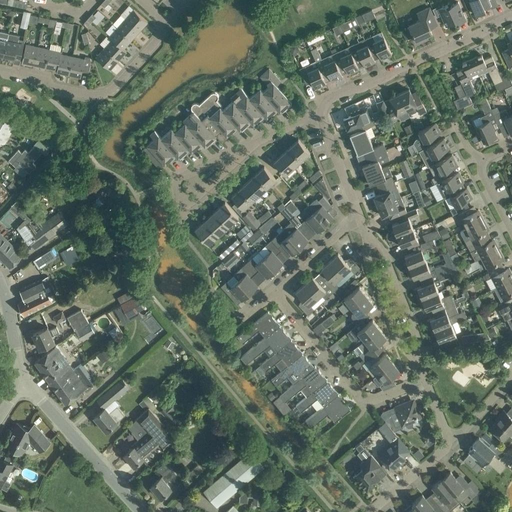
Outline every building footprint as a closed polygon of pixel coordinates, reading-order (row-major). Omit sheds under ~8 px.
[(8,0),(8,4),(7,4),(26,8),(28,1),(27,1),(20,0),(8,0)] [(469,0),(476,15),(485,11),(484,7),(490,4),(487,0),(469,0)] [(438,8),(442,17),(446,26),(455,21),(456,24),(466,20),(458,1),(449,5),(448,3),(438,8)] [(420,19),(401,28),(406,39),(414,37),(416,42),(428,37),(426,34),(431,32),(429,28),(437,24),(429,7),(417,13),(420,19)] [(134,9),(127,17),(126,18),(139,30),(147,22),(134,9)] [(365,21),(375,17),(372,9),(362,13),(365,21)] [(24,11),(22,19),(29,20),(30,14),(30,12),(24,11)] [(126,18),(117,27),(131,39),(139,30),(126,18)] [(346,21),(339,24),(342,32),(349,29),(346,21)] [(332,27),(336,35),(342,32),(339,24),(332,27)] [(123,48),(131,39),(117,27),(109,36),(123,48)] [(0,57),(3,58),(8,33),(0,31),(0,57)] [(365,39),(366,42),(367,44),(371,52),(376,49),(381,59),(392,54),(381,31),(365,39)] [(21,54),(24,44),(24,40),(18,39),(19,35),(8,33),(3,58),(14,60),(16,52),(21,54)] [(126,51),(123,48),(109,36),(112,39),(111,40),(106,35),(100,43),(105,47),(104,48),(118,60),(126,51)] [(502,51),(506,60),(510,67),(511,66),(511,39),(509,41),(507,42),(509,48),(502,51)] [(359,41),(354,43),(348,46),(354,59),(360,57),(364,66),(375,61),(371,52),(367,44),(361,47),(359,41)] [(299,51),(296,44),(296,43),(288,46),(292,54),(293,53),(294,56),(297,54),(297,52),(299,51)] [(22,62),(33,65),(37,46),(26,44),(22,62)] [(33,65),(45,67),(49,49),(37,46),(33,65)] [(343,64),(344,65),(348,74),(359,69),(354,59),(348,46),(332,53),(334,58),(338,67),(343,64)] [(311,50),(316,61),(318,66),(322,74),(327,71),(327,72),(331,81),(342,76),(338,67),(334,58),(328,60),(326,57),(324,57),(321,58),(316,47),(314,48),(311,50)] [(96,57),(102,63),(110,69),(118,60),(104,48),(96,57)] [(45,67),(57,70),(61,52),(49,49),(45,67)] [(57,70),(56,72),(68,74),(72,56),(60,54),(57,70)] [(480,54),(471,58),(479,75),(488,71),(494,84),(497,91),(511,84),(505,69),(499,72),(491,55),(483,59),(482,55),(480,54)] [(88,73),(90,63),(91,61),(90,57),(85,56),(84,59),(72,56),(68,74),(80,77),(82,71),(88,73)] [(479,75),(471,58),(462,62),(462,64),(464,68),(456,72),(466,94),(459,97),(463,106),(472,102),(469,95),(476,92),(470,79),(479,75)] [(322,75),(322,74),(318,66),(316,61),(299,68),(301,73),(305,82),(311,79),(315,89),(326,84),(322,75)] [(281,81),(274,74),(269,68),(260,76),(269,86),(263,91),(260,88),(250,97),(241,88),(230,98),(233,101),(223,110),(220,107),(222,106),(217,100),(218,99),(218,98),(218,97),(218,96),(218,95),(218,94),(217,94),(216,93),(215,92),(214,92),(213,92),(212,92),(212,93),(211,93),(199,104),(198,103),(197,103),(196,103),(195,103),(194,103),(193,103),(192,104),(192,105),(191,106),(191,107),(191,108),(191,109),(192,110),(193,111),(183,121),(185,123),(175,132),(172,128),(161,138),(154,130),(150,134),(154,138),(142,149),(159,168),(171,157),(170,156),(174,153),(178,157),(184,151),(183,150),(187,146),(191,151),(198,145),(197,144),(201,140),(204,144),(208,140),(209,141),(216,135),(215,134),(221,129),(226,135),(233,129),(232,128),(236,125),(240,129),(246,123),(245,122),(249,119),(253,123),(259,117),(258,116),(262,113),(266,117),(273,111),(272,110),(276,106),(280,111),(286,105),(285,104),(289,100),(291,103),(291,102),(276,85),(281,81)] [(399,93),(406,109),(407,109),(408,112),(410,113),(412,113),(416,111),(417,108),(420,114),(426,111),(421,99),(415,102),(409,89),(399,93)] [(399,93),(390,98),(392,103),(387,106),(393,120),(399,117),(397,113),(406,109),(399,93)] [(476,126),(482,139),(483,142),(497,136),(491,124),(497,122),(494,114),(485,96),(478,100),(485,115),(481,117),(483,122),(476,126)] [(388,112),(387,109),(383,100),(376,102),(381,115),(388,112)] [(343,118),(347,128),(354,126),(359,124),(372,119),(367,106),(351,113),(351,115),(343,118)] [(511,134),(511,133),(511,114),(509,116),(505,109),(494,114),(497,122),(499,126),(505,123),(511,134)] [(0,144),(1,143),(4,145),(17,122),(0,112),(0,144)] [(356,131),(349,134),(353,144),(369,138),(375,135),(371,126),(375,124),(372,118),(372,119),(359,124),(354,126),(356,131)] [(416,130),(423,126),(420,121),(414,125),(416,130)] [(435,122),(432,124),(418,131),(421,137),(415,139),(413,143),(414,146),(417,152),(419,151),(434,143),(432,137),(440,133),(435,122)] [(407,133),(415,129),(412,123),(404,127),(407,133)] [(366,157),(385,149),(383,143),(373,147),(369,138),(353,144),(357,154),(364,151),(366,157)] [(429,166),(442,159),(439,154),(449,149),(443,138),(434,143),(419,151),(427,167),(429,166)] [(298,139),(290,147),(302,159),(310,152),(298,139)] [(18,145),(9,155),(16,162),(19,158),(30,168),(36,160),(32,157),(42,147),(35,140),(28,147),(25,144),(22,148),(18,145)] [(282,154),(293,167),(302,159),(290,147),(282,154)] [(368,162),(362,165),(366,175),(382,168),(381,168),(380,164),(378,159),(388,155),(385,149),(366,157),(368,162)] [(285,174),(293,167),(282,154),(274,161),(285,174)] [(457,165),(452,154),(442,159),(429,166),(434,177),(431,178),(434,183),(436,182),(450,175),(448,170),(457,165)] [(256,173),(267,186),(276,179),(271,173),(264,166),(256,173)] [(382,168),(366,175),(370,185),(376,182),(378,188),(394,181),(392,176),(388,166),(382,168)] [(411,168),(403,171),(405,176),(413,173),(411,168)] [(444,198),(450,196),(460,190),(457,185),(464,181),(458,171),(450,175),(436,182),(444,198)] [(418,172),(413,174),(420,190),(425,188),(418,172)] [(256,173),(248,181),(259,194),(267,186),(256,173)] [(248,181),(240,188),(251,201),(259,194),(248,181)] [(381,193),(374,196),(378,206),(394,199),(390,190),(396,187),(394,181),(378,188),(381,193)] [(466,187),(460,190),(450,196),(455,206),(463,202),(472,197),(466,187)] [(232,196),(238,203),(243,208),(251,201),(240,188),(232,196)] [(421,195),(421,194),(420,191),(419,189),(413,191),(416,198),(421,195)] [(316,198),(308,205),(325,224),(333,217),(326,209),(331,205),(323,196),(318,200),(316,198)] [(391,218),(397,216),(407,212),(401,196),(394,199),(378,206),(382,215),(388,213),(391,218)] [(16,201),(11,206),(24,219),(17,227),(29,243),(30,242),(35,249),(69,223),(59,210),(41,224),(36,217),(32,220),(17,206),(19,204),(16,201)] [(291,201),(286,206),(292,212),(297,207),(291,201)] [(221,205),(215,211),(228,226),(238,216),(232,209),(225,202),(222,204),(221,205)] [(268,210),(263,214),(267,218),(275,211),(270,205),(268,206),(269,209),(268,210)] [(317,231),(325,224),(308,205),(303,210),(309,216),(306,219),(317,231)] [(113,211),(111,206),(76,225),(78,229),(113,211)] [(397,216),(399,221),(392,224),(394,231),(391,232),(393,236),(413,228),(409,218),(418,214),(416,208),(407,212),(397,216)] [(465,210),(458,214),(466,228),(483,219),(478,209),(467,215),(465,210)] [(242,216),(254,229),(267,218),(263,214),(257,219),(249,210),(242,216)] [(211,214),(205,220),(218,235),(228,226),(215,211),(212,213),(211,214)] [(107,224),(114,219),(111,215),(105,221),(107,224)] [(291,221),(283,228),(300,247),(308,240),(297,227),(301,223),(294,215),(289,219),(291,221)] [(483,219),(466,228),(468,233),(467,234),(466,236),(466,238),(467,239),(464,240),(467,246),(480,239),(478,234),(489,229),(483,219)] [(201,223),(195,229),(201,236),(208,244),(218,235),(205,220),(203,222),(201,223)] [(266,222),(260,226),(265,231),(270,227),(266,222)] [(292,254),(300,247),(283,228),(283,229),(281,226),(277,230),(279,232),(271,240),(280,250),(281,250),(277,247),(282,243),(292,254)] [(443,239),(450,236),(445,227),(439,231),(443,239)] [(408,249),(419,245),(419,244),(413,228),(393,236),(395,241),(398,239),(401,246),(406,244),(408,249)] [(426,241),(422,243),(440,236),(437,229),(423,235),(426,241)] [(0,258),(9,267),(22,254),(0,232),(0,258)] [(248,237),(247,239),(252,244),(258,238),(253,233),(248,237)] [(440,236),(422,243),(425,249),(435,245),(432,239),(440,236)] [(480,239),(467,246),(475,260),(481,257),(499,248),(494,238),(483,244),(480,239)] [(276,255),(280,250),(271,240),(265,245),(270,251),(263,257),(275,270),(283,262),(276,255)] [(61,253),(67,263),(81,254),(75,244),(61,253)] [(488,272),(493,269),(491,265),(504,258),(499,248),(481,257),(488,272)] [(51,249),(35,257),(39,265),(55,257),(51,249)] [(407,262),(404,263),(406,268),(426,260),(421,249),(414,252),(404,256),(407,262)] [(234,250),(226,257),(231,262),(238,255),(234,250)] [(252,257),(246,263),(255,273),(260,269),(267,277),(275,270),(263,257),(258,252),(252,257)] [(350,268),(354,273),(359,268),(350,257),(346,261),(338,253),(330,261),(342,275),(350,268)] [(426,260),(406,268),(410,279),(418,275),(420,280),(432,276),(449,269),(446,262),(434,267),(433,265),(428,266),(426,260)] [(325,281),(334,291),(339,286),(335,281),(342,275),(330,261),(321,268),(329,277),(325,281)] [(233,274),(234,275),(250,293),(258,285),(251,277),(255,273),(246,263),(233,274)] [(470,263),(463,267),(467,273),(473,269),(470,263)] [(496,286),(511,277),(511,273),(509,268),(496,275),(493,269),(488,272),(485,274),(488,279),(491,277),(496,286)] [(422,285),(414,288),(416,295),(418,299),(438,291),(436,285),(440,284),(439,280),(451,275),(449,269),(432,276),(434,281),(422,285)] [(221,286),(223,289),(230,296),(235,292),(242,300),(250,293),(234,275),(227,281),(226,281),(221,286)] [(24,315),(33,311),(58,299),(50,282),(51,282),(49,276),(20,289),(24,299),(18,302),(24,315)] [(325,299),(328,296),(334,291),(325,281),(320,285),(312,276),(304,284),(317,298),(321,294),(325,299)] [(493,288),(501,303),(508,299),(506,294),(511,290),(511,277),(496,286),(493,288)] [(308,315),(314,309),(310,304),(317,298),(304,284),(296,291),(304,300),(298,304),(308,315)] [(351,307),(366,295),(359,286),(341,300),(345,305),(348,303),(351,307)] [(133,289),(128,291),(131,298),(137,295),(135,292),(133,289)] [(438,291),(418,299),(420,304),(422,310),(426,309),(431,307),(432,312),(444,307),(454,303),(453,299),(451,294),(441,298),(438,291)] [(131,298),(121,303),(128,317),(143,308),(137,295),(131,298)] [(360,322),(368,315),(364,311),(373,303),(366,295),(351,307),(354,311),(352,313),(351,317),(357,324),(360,322)] [(506,319),(511,315),(511,303),(511,304),(508,299),(501,303),(497,305),(505,320),(506,319)] [(430,319),(426,320),(429,326),(431,331),(451,323),(457,321),(458,320),(455,314),(458,313),(455,306),(460,304),(459,301),(454,303),(444,307),(432,312),(434,317),(430,319)] [(74,330),(88,322),(81,309),(67,317),(74,330)] [(66,318),(62,311),(53,316),(57,322),(66,318)] [(268,311),(237,336),(243,343),(259,330),(265,337),(240,357),(279,325),(272,316),(272,314),(269,313),(268,311)] [(330,315),(321,322),(313,328),(317,334),(335,320),(330,315)] [(364,340),(379,328),(372,319),(363,327),(360,322),(357,324),(346,332),(352,340),(355,340),(361,335),(364,340)] [(451,323),(431,331),(433,335),(436,334),(438,340),(444,338),(446,343),(457,339),(455,334),(455,332),(460,330),(457,321),(451,323)] [(95,332),(94,330),(89,322),(89,323),(88,322),(74,330),(81,341),(95,332)] [(255,368),(291,339),(283,330),(283,327),(281,327),(279,325),(240,357),(246,364),(264,349),(270,356),(255,368)] [(40,348),(49,344),(54,341),(52,336),(59,332),(56,326),(49,330),(48,327),(33,334),(40,348)] [(493,326),(486,329),(489,336),(496,333),(493,326)] [(364,340),(358,345),(362,351),(359,354),(365,362),(373,355),(381,349),(385,346),(381,341),(386,337),(379,328),(364,340)] [(470,334),(471,341),(490,338),(486,331),(470,334)] [(175,342),(169,338),(164,344),(171,349),(175,342)] [(270,356),(255,368),(257,371),(259,370),(262,374),(265,371),(275,363),(282,357),(288,365),(302,353),(295,344),(294,341),(292,341),(291,339),(270,356)] [(35,361),(52,385),(74,369),(56,346),(50,351),(35,361)] [(498,356),(502,352),(497,347),(493,352),(498,356)] [(103,362),(111,356),(105,348),(97,354),(103,362)] [(340,349),(335,353),(339,359),(344,355),(340,349)] [(279,395),(315,366),(313,367),(306,358),(306,355),(303,355),(302,353),(271,379),(276,385),(287,376),(293,384),(279,395)] [(372,366),(378,373),(392,361),(385,353),(377,360),(373,355),(365,362),(362,363),(362,364),(367,370),(372,366)] [(359,359),(354,363),(357,368),(362,364),(362,363),(359,359)] [(400,370),(392,361),(378,373),(373,377),(373,378),(373,379),(378,386),(379,385),(383,390),(396,384),(391,377),(400,370)] [(66,403),(74,397),(95,381),(82,363),(74,369),(52,385),(66,403)] [(285,401),(295,393),(300,389),(306,396),(295,405),(296,405),(326,380),(319,371),(318,368),(316,367),(315,366),(279,395),(285,401)] [(104,407),(94,416),(106,431),(114,424),(117,422),(117,421),(125,415),(117,406),(119,404),(115,398),(129,387),(122,379),(105,393),(98,399),(104,407)] [(326,380),(296,405),(301,411),(311,403),(317,410),(305,420),(338,394),(330,385),(330,382),(327,381),(326,380)] [(272,401),(277,397),(272,392),(268,395),(272,401)] [(339,395),(338,394),(305,420),(311,427),(328,413),(335,422),(350,409),(342,399),(341,396),(339,395)] [(180,405),(174,398),(160,411),(166,418),(173,412),(173,411),(180,405)] [(142,399),(139,402),(146,410),(149,407),(142,399)] [(402,425),(405,424),(406,425),(407,426),(410,427),(412,426),(413,425),(413,422),(412,421),(411,418),(420,415),(414,402),(410,400),(395,406),(396,411),(390,414),(395,427),(402,424),(402,425)] [(125,454),(123,456),(132,466),(134,465),(142,458),(148,465),(176,438),(162,422),(152,411),(149,407),(146,410),(129,427),(139,439),(133,444),(134,446),(124,454),(125,454)] [(500,417),(490,427),(503,439),(502,440),(507,444),(509,444),(511,440),(511,435),(509,433),(511,429),(511,417),(503,410),(498,416),(500,417)] [(172,424),(179,417),(173,412),(166,418),(172,424)] [(40,451),(43,448),(50,441),(34,424),(29,429),(19,423),(12,436),(10,435),(5,444),(22,453),(31,438),(35,442),(33,444),(40,451)] [(390,437),(395,433),(390,426),(385,430),(390,437)] [(397,436),(391,442),(378,453),(392,470),(405,458),(403,455),(409,450),(397,436)] [(464,458),(473,466),(477,461),(483,467),(489,459),(491,462),(490,463),(500,472),(511,458),(511,454),(494,439),(488,446),(479,437),(472,445),(473,446),(469,451),(470,452),(464,458)] [(365,438),(360,442),(365,447),(370,443),(365,438)] [(360,442),(355,446),(359,452),(365,447),(360,442)] [(356,474),(354,475),(367,490),(375,483),(374,482),(379,477),(373,470),(380,465),(365,447),(359,452),(365,459),(360,463),(364,467),(360,470),(356,474)] [(418,448),(413,453),(418,459),(424,454),(418,448)] [(204,491),(217,506),(263,467),(250,452),(204,491)] [(0,486),(1,487),(7,490),(11,482),(5,479),(13,464),(17,466),(20,460),(7,453),(4,458),(0,456),(0,486)] [(163,475),(151,485),(161,497),(169,491),(171,488),(166,482),(164,480),(166,478),(168,480),(176,473),(166,461),(165,462),(157,468),(163,475)] [(190,481),(202,469),(197,464),(185,476),(190,481)] [(450,471),(441,479),(456,497),(460,502),(469,494),(472,498),(477,493),(482,489),(473,478),(467,482),(469,484),(464,488),(455,477),(450,471)] [(441,479),(431,486),(437,493),(444,502),(447,500),(450,502),(456,497),(441,479)] [(262,505),(263,494),(253,493),(253,504),(262,505)] [(413,503),(420,511),(428,511),(433,507),(422,494),(415,500),(416,501),(413,503)] [(26,498),(25,500),(26,503),(28,504),(27,506),(31,507),(34,500),(34,497),(31,496),(26,498)] [(446,503),(441,508),(444,511),(453,511),(449,507),(446,503)]
